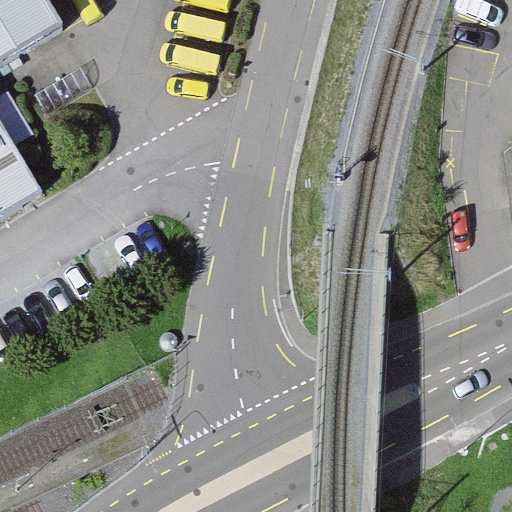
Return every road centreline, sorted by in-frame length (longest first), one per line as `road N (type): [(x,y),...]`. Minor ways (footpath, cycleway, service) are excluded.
road 1 (residential): [(297,0),(231,294),(239,484)]
road 2 (tertiary): [(511,350),(239,484)]
